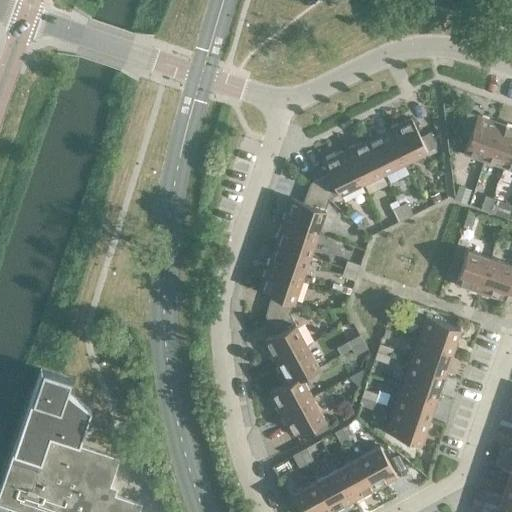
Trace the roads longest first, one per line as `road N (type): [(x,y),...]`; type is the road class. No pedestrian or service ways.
road 1 (residential): [(266,511),(228,374),(226,299),(282,110)]
road 2 (residential): [(511,71),(446,49),(393,59),(282,110)]
road 3 (residential): [(414,511),(452,491),(505,340),(511,342)]
road 4 (unclassified): [(197,79),(24,17)]
